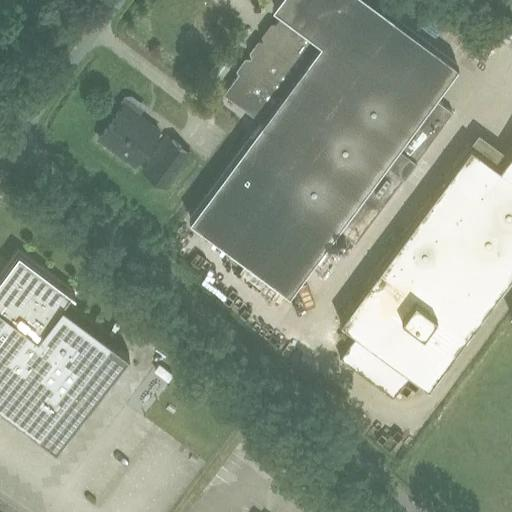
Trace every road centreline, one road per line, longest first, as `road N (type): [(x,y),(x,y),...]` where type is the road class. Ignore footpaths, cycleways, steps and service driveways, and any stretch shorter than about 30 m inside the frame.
road 1 (unclassified): [(415,511),(15,146)]
road 2 (unclassified): [(15,146),(118,0)]
